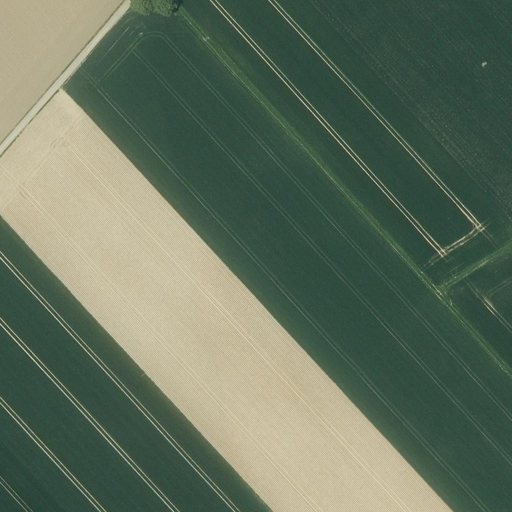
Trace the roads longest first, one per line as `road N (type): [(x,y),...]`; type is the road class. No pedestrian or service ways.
road 1 (track): [(170,0),(511,377)]
road 2 (track): [(131,0),(0,149)]
